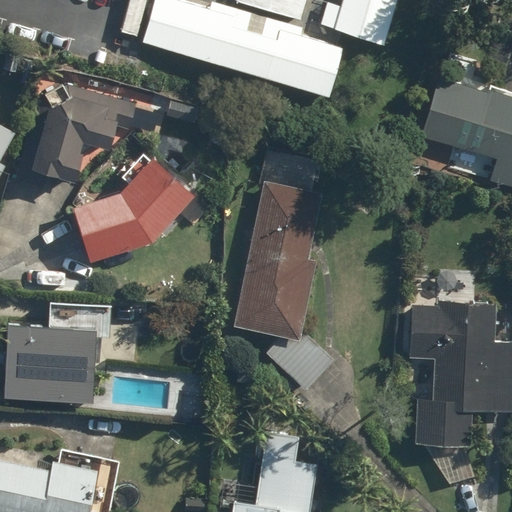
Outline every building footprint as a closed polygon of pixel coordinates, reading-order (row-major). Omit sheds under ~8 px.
[(218,0),(148,0),(139,32),(225,57),(240,6),(218,0)] [(256,0),(255,7),(300,21),(306,0),(256,0)] [(400,0),(341,0),(330,37),(384,53),(400,0)] [(511,90),(438,69),(418,136),(495,159),(488,179),(511,186),(511,90)] [(36,136),(23,132),(14,178),(46,185),(49,173),(75,179),(82,143),(110,149),(115,126),(129,129),(138,90),(76,77),(44,91),(36,136)] [(0,169),(3,164),(0,162),(0,155),(13,131),(0,124),(0,169)] [(152,241),(192,195),(140,152),(121,175),(129,182),(120,193),(74,208),(90,261),(152,241)] [(319,191),(260,180),(230,327),(276,336),(264,349),(307,388),(334,359),(302,329),(316,259),(306,257),(319,191)] [(405,356),(432,358),(430,398),(412,397),(409,443),(470,446),(472,406),(511,407),(511,339),(494,339),(496,303),(408,299),(405,356)] [(94,324),(3,321),(0,396),(90,400),(94,324)] [(163,339),(162,366),(212,368),(213,341),(163,339)] [(0,450),(0,511),(108,511),(119,460),(58,447),(55,462),(0,450)] [(310,511),(318,466),(264,457),(256,503),(232,499),(230,511),(310,511)]
